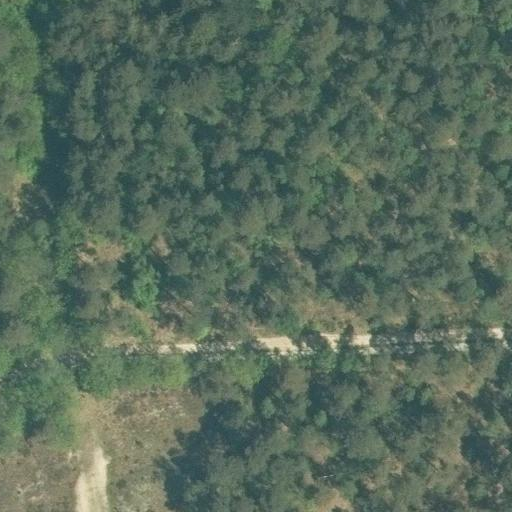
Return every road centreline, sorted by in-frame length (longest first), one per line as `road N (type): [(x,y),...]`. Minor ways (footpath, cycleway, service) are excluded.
road 1 (track): [(66,352),(511,335)]
road 2 (track): [(66,352),(32,0)]
